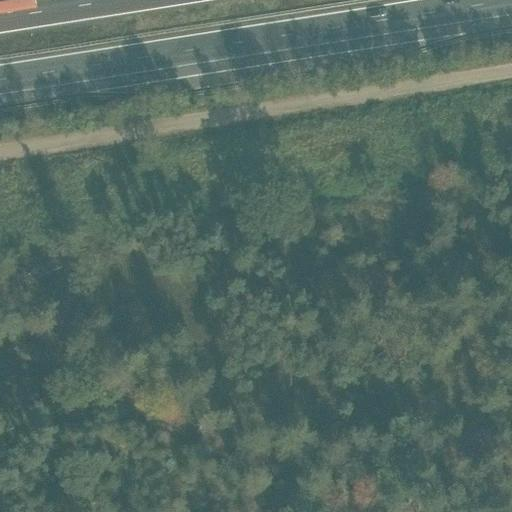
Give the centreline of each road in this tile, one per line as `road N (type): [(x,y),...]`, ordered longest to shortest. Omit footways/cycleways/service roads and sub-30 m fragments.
road 1 (unclassified): [(0,149),(511,70)]
road 2 (motorway): [(0,79),(510,0)]
